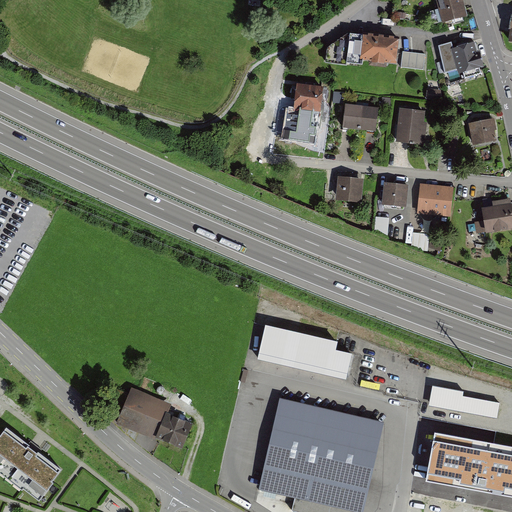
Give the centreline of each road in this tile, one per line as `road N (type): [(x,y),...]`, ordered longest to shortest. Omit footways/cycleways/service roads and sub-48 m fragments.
road 1 (motorway): [(511,318),(232,209),(0,100)]
road 2 (motorway): [(0,132),(233,241),(511,349)]
road 3 (residential): [(375,0),(288,52),(266,158),(511,183)]
road 4 (tertiary): [(178,490),(117,444),(0,332)]
